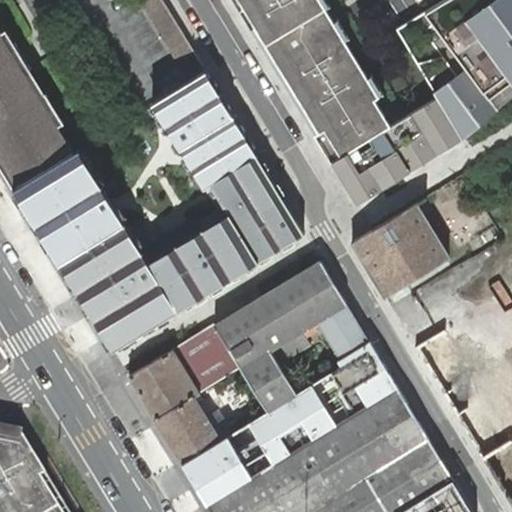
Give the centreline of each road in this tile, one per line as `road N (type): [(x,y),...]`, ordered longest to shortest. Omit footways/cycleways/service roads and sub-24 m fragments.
road 1 (residential): [(185,0),(496,511)]
road 2 (tertiary): [(49,362),(139,511)]
